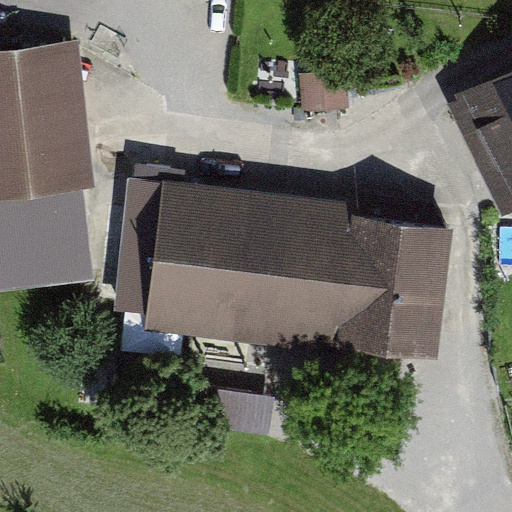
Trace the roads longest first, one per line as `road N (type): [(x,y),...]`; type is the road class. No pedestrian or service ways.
road 1 (unknown): [(501,511),(484,498),(469,454),(468,234),(457,181),(396,128)]
road 2 (unknown): [(396,128),(363,152),(288,166),(124,146)]
road 3 (unknown): [(396,128),(442,81),(511,40)]
